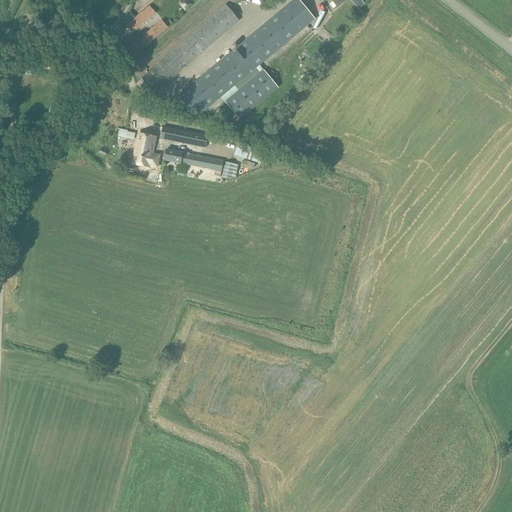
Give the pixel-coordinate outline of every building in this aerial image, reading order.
[(185,0),(181,3),(182,7),(186,9),(189,6),(189,2),(185,0)] [(359,0),(350,0),(357,8),(363,4),(359,0)] [(202,113),(310,24),(292,3),(178,97),(188,107),(202,113)] [(154,95),(239,22),(225,6),(141,79),(154,95)] [(137,14),(122,25),(128,33),(143,21),(137,14)] [(137,55),(159,37),(152,29),(131,48),(137,55)] [(327,47),(333,40),(329,36),(323,43),(327,47)] [(239,119),(277,88),(263,72),(226,103),(239,119)] [(203,147),(205,137),(163,128),(161,138),(203,147)] [(133,140),(134,133),(120,129),(118,137),(133,140)] [(155,168),(158,156),(151,155),(154,138),(139,135),(133,164),(155,168)] [(260,164),(264,151),(238,143),(234,155),(260,164)] [(180,163),(182,153),(166,150),(164,160),(180,163)] [(223,160),(184,152),(182,163),(220,171),(223,160)] [(222,177),(230,179),(235,178),(238,166),(225,163),(222,177)] [(142,170),(140,179),(152,182),(155,173),(142,170)]
